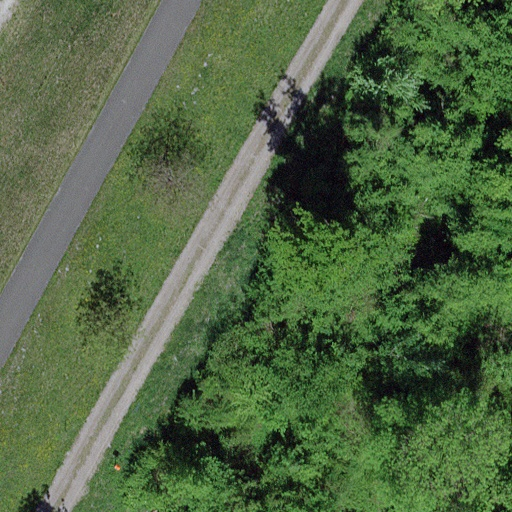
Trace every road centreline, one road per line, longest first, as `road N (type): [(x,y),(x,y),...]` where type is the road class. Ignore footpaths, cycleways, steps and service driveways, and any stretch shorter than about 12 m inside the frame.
road 1 (track): [(72,511),(363,0)]
road 2 (track): [(0,334),(183,0)]
